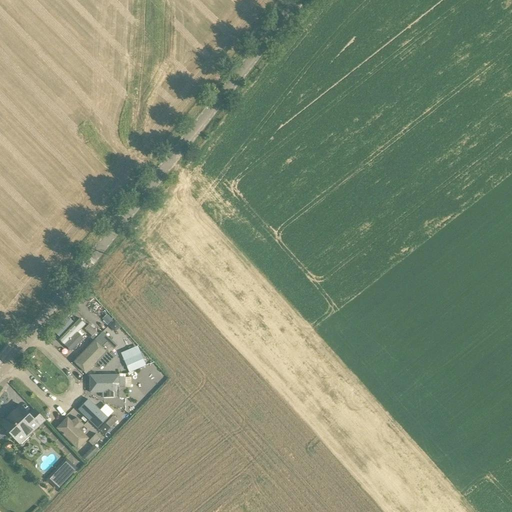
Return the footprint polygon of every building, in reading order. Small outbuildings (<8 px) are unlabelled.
[(94,298),(89,293),(84,298),(89,303),(94,298)] [(104,321),(108,325),(113,321),(108,316),(104,321)] [(71,354),(84,341),(79,335),(85,329),(87,327),(81,321),(59,342),(71,354)] [(115,322),(110,327),(115,332),(120,327),(115,322)] [(85,329),(92,337),(91,338),(94,341),(95,340),(100,336),(96,332),(89,325),(87,327),(85,329)] [(100,336),(95,340),(102,347),(107,352),(110,354),(112,353),(114,350),(111,347),(100,336)] [(95,342),(74,363),(86,374),(94,365),(106,352),(95,342)] [(121,352),(129,371),(146,364),(138,344),(121,352)] [(107,352),(106,353),(95,365),(100,369),(102,366),(104,368),(115,356),(112,353),(110,354),(107,352)] [(89,395),(103,395),(103,400),(114,400),(114,395),(116,395),(116,387),(119,387),(119,377),(89,377),(89,395)] [(82,402),(76,409),(99,431),(105,424),(104,422),(109,416),(99,407),(94,413),(82,402)] [(35,410),(34,411),(29,415),(20,405),(0,424),(20,444),(44,421),(35,410)] [(105,424),(110,428),(117,421),(113,416),(105,424)] [(67,418),(55,431),(78,452),(90,439),(79,430),(82,426),(76,419),(72,423),(67,418)] [(96,434),(88,442),(93,447),(100,439),(96,434)] [(77,469),(66,458),(46,480),(57,491),(77,469)]
